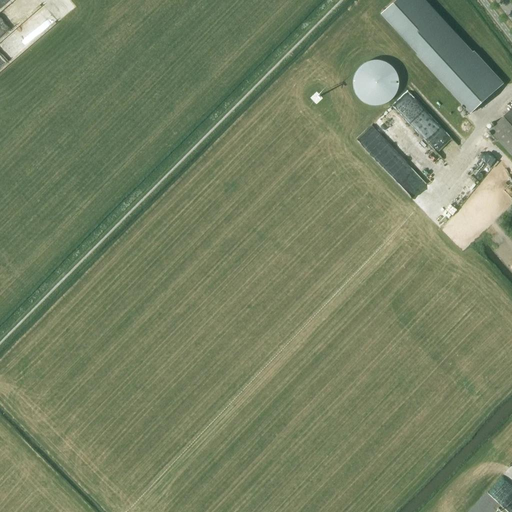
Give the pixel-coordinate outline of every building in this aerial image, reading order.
[(0,71),(60,23),(40,0),(0,0),(0,8),(4,9),(0,11),(0,71)] [(473,53),(424,0),(395,0),(381,13),(472,113),(503,84),(474,52),(473,53)] [(364,60),(361,101),(398,104),(401,63),(364,60)] [(511,155),(511,110),(489,131),(511,155)] [(488,175),(500,161),(492,155),(481,169),(488,175)]
